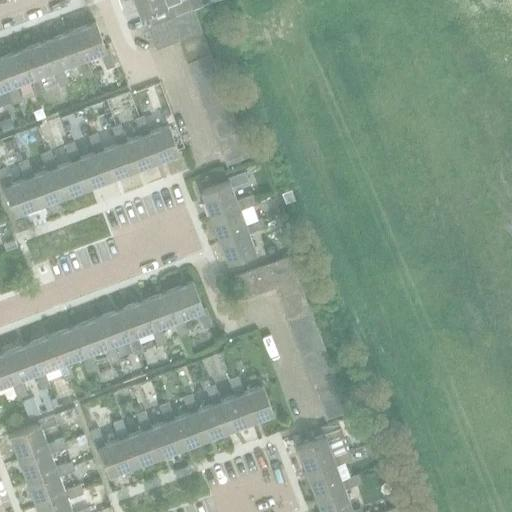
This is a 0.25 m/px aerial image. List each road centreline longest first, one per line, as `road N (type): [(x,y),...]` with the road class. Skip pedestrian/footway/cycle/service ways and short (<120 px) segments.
road 1 (residential): [(0,313),(187,241)]
road 2 (residential): [(511,188),(450,35)]
